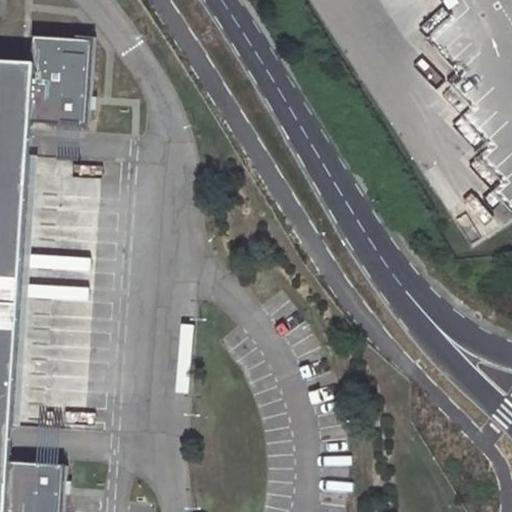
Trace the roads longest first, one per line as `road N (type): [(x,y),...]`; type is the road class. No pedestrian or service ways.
road 1 (tertiary): [(401,286),(232,0)]
road 2 (tertiary): [(401,286),(511,416)]
road 3 (tertiary): [(511,366),(450,331),(401,286)]
